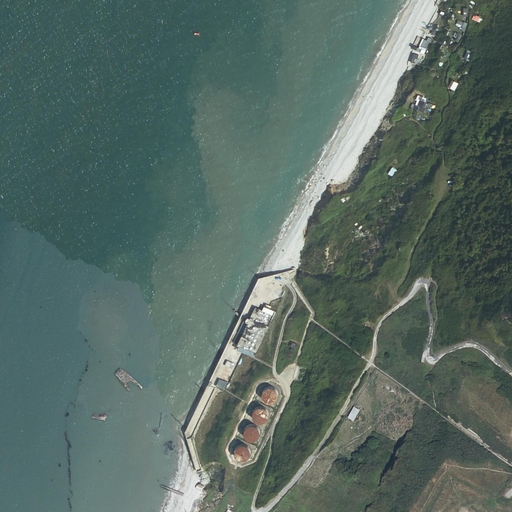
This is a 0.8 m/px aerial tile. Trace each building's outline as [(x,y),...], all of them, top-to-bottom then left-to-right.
[(477,22),(481,24),(483,21),(474,16),(472,19),(477,22)] [(417,51),(423,54),(429,42),(426,41),(423,39),(418,48),(417,51)] [(472,53),(467,51),(463,58),(469,62),(472,53)] [(416,59),(417,59),(418,55),(413,54),(410,62),(414,64),(416,59)] [(428,99),(420,96),(414,107),(423,113),(428,99)] [(395,111),(387,105),(382,112),(386,115),(388,111),(392,114),(395,111)] [(369,133),(358,125),(355,129),(360,132),(358,135),(356,137),(359,140),(360,139),(364,142),(369,133)] [(354,202),(351,198),(348,201),(347,200),(343,202),(346,207),(350,204),(350,205),(354,202)] [(237,345),(255,354),(273,316),(255,308),(237,345)] [(275,401),(278,397),(278,393),(277,390),(276,388),(272,386),(269,386),(266,387),(263,390),(261,394),(263,398),(266,401),(270,402),(275,401)] [(268,417),(268,412),(267,409),(266,407),(263,406),(260,405),(256,406),(253,409),(252,412),(252,416),(253,419),(257,422),(261,422),(265,421),(268,417)] [(256,439),(258,436),(259,431),(258,427),(256,425),(253,424),(249,424),(246,425),(243,428),(242,431),(243,434),(244,437),(246,439),(249,440),(253,440),(256,439)] [(249,455),(250,452),(249,449),(247,445),(243,444),(240,444),(236,445),(234,448),(233,452),(234,455),(236,458),(240,460),(243,460),(247,458),(249,455)]
